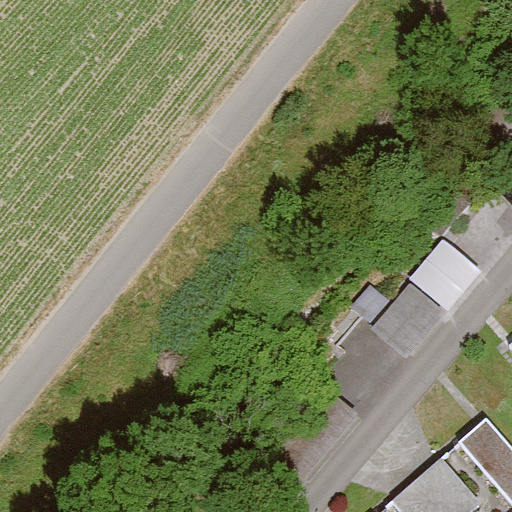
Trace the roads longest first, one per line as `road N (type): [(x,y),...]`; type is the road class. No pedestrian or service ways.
road 1 (unclassified): [(0,407),(333,0)]
road 2 (residential): [(302,511),(511,262)]
